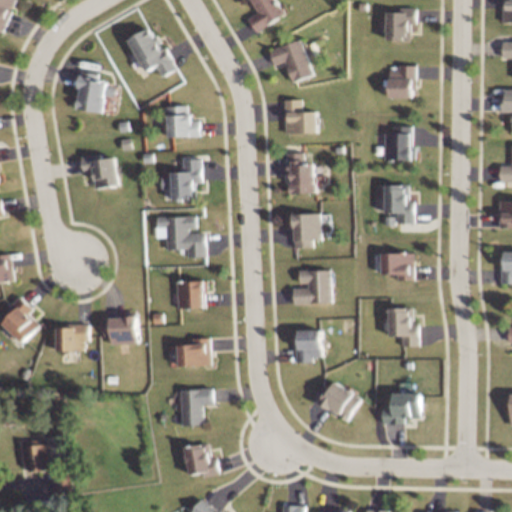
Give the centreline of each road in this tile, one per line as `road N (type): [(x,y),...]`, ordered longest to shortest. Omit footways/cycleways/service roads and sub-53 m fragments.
road 1 (residential): [(460,0),(457,248),(467,470)]
road 2 (residential): [(193,0),(237,81),(248,126),(256,376),(266,403)]
road 3 (residential): [(110,0),(60,34),(43,68),(35,129),(53,229),(78,264)]
road 4 (residential): [(511,470),(362,468),(319,459)]
